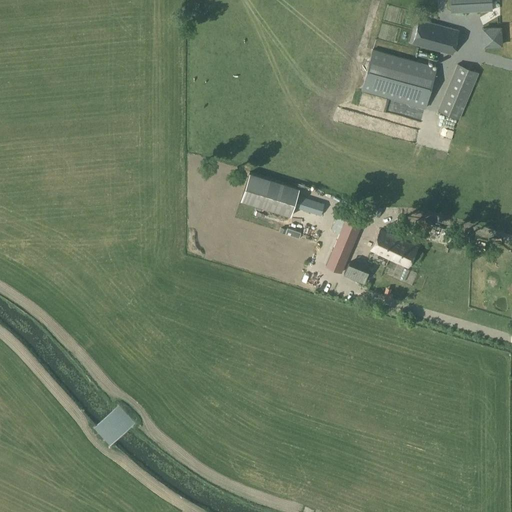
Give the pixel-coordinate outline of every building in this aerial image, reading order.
[(450,0),(451,12),(493,10),(491,0),(450,0)] [(412,43),(453,54),(459,30),(419,19),(412,43)] [(505,27),(471,29),(471,38),(505,37),(505,27)] [(372,49),(361,90),(425,108),(437,66),(372,49)] [(457,63),(437,110),(459,119),(479,72),(457,63)] [(297,194),(299,187),(249,171),(240,199),(290,215),(293,206),(320,215),(324,203),(297,194)] [(332,213),(324,236),(334,239),(342,216),(332,213)] [(339,231),(356,238),(362,224),(345,217),(339,231)] [(389,258),(398,238),(380,229),(371,249),(389,258)] [(342,272),(356,238),(339,231),(333,246),(325,265),(342,272)] [(398,238),(389,258),(408,266),(411,259),(414,253),(417,246),(398,238)] [(364,282),(369,270),(368,270),(369,267),(349,259),(348,262),(343,274),(364,282)]
